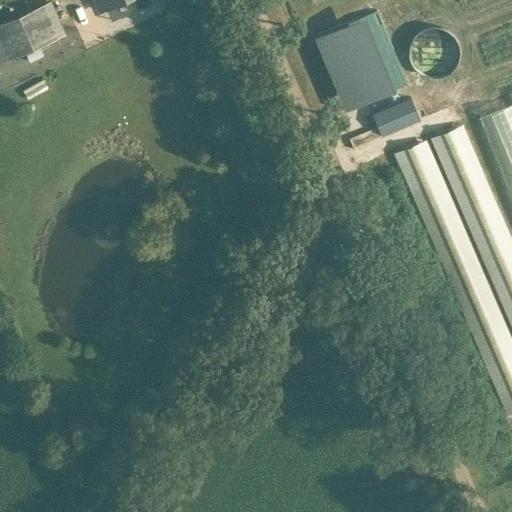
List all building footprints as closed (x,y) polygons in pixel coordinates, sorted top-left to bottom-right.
[(94,0),(99,10),(105,7),(121,0),(94,0)] [(0,23),(0,55),(2,61),(64,34),(50,2),(0,23)] [(381,10),(317,29),(340,107),(404,88),(381,10)] [(427,76),(430,77),(433,77),(436,77),(439,77),(441,76),(444,75),(447,74),(449,73),(451,71),(453,69),(455,67),(456,64),(458,62),(459,59),(459,57),(460,54),(460,51),(460,48),(459,45),(459,43),(458,40),(456,38),(455,35),(453,33),(451,31),(449,30),(446,28),(444,27),(441,26),(438,26),(435,25),(433,25),(430,25),(427,26),(424,27),(422,28),(419,30),(417,31),(415,33),(413,36),(411,38),(410,40),(409,43),(408,46),(408,49),(408,51),(408,54),(409,57),(409,60),(410,62),(412,65),(413,67),(415,69),(417,71),(420,73),(422,74),(425,76),(427,76)] [(145,26),(124,37),(128,46),(149,36),(145,26)] [(370,113),(379,136),(418,121),(408,97),(370,113)] [(511,100),(473,115),(511,226),(511,224),(511,100)] [(511,236),(466,120),(428,135),(428,136),(394,149),(438,257),(449,253),(454,264),(464,289),(457,292),(507,416),(511,413),(511,236)]
